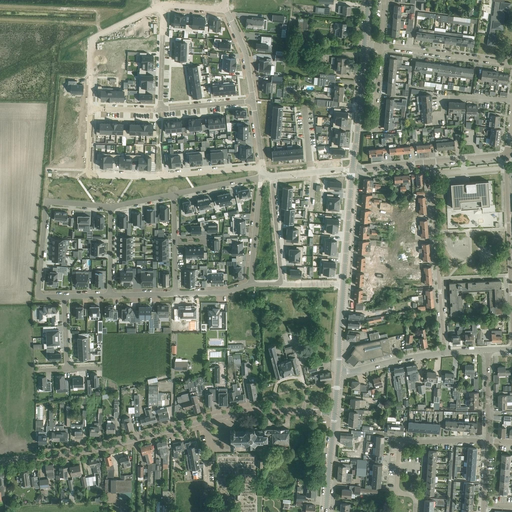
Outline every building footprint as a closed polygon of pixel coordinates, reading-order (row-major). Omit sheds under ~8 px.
[(488,39),(487,44),(495,45),(496,35),(494,35),(495,29),(503,30),(504,22),(505,13),(502,11),(503,10),(510,11),(511,3),(506,2),(503,2),(503,1),(504,1),(504,0),(493,0),(493,1),(495,1),(493,16),(491,15),(491,20),(490,28),(489,34),(488,34),(488,39)] [(343,14),(345,14),(349,14),(350,6),(343,6),(339,6),(338,13),(343,14)] [(171,25),(171,29),(179,29),(180,16),(174,16),(174,23),(172,23),(171,25)] [(180,16),(179,29),(185,30),(184,31),(188,32),(189,25),(185,25),(186,17),(180,16)] [(189,25),(188,32),(192,32),(192,31),(198,31),(198,30),(199,18),(193,17),(192,25),(189,25)] [(247,19),(246,28),(263,30),(263,24),(266,24),(267,19),(264,19),(264,18),(252,17),(252,19),(247,19)] [(199,18),(198,30),(203,30),(203,33),(207,33),(208,26),(204,26),(205,18),(199,18)] [(210,25),(209,32),(219,33),(219,30),(220,30),(221,24),(220,24),(220,19),(219,19),(215,18),(215,19),(214,19),(213,26),(210,25)] [(298,18),(298,29),(310,30),(311,18),(298,18)] [(335,29),(334,35),(338,35),(338,36),(340,36),(345,36),(345,35),(348,35),(348,29),(345,29),(346,23),(341,23),(339,23),(335,23),(335,29)] [(256,47),(256,48),(256,50),(267,51),(268,45),(271,45),(271,37),(262,36),(261,44),(256,43),(256,47)] [(214,38),(214,42),(217,42),(217,48),(230,50),(230,48),(231,48),(231,44),(230,44),(230,43),(221,42),(221,39),(214,38)] [(175,42),(175,48),(189,48),(189,43),(190,43),(190,39),(183,39),(183,42),(175,42)] [(140,52),(139,62),(141,62),(153,62),(153,56),(146,56),(147,52),(140,52)] [(174,55),(174,59),(175,59),(175,60),(183,60),(182,63),(189,64),(189,60),(188,60),(188,54),(175,54),(175,55),(174,55)] [(221,54),(221,58),(223,58),(222,64),(235,65),(236,59),(228,58),(228,55),(221,54)] [(390,58),(389,64),(397,65),(401,65),(401,59),(402,56),(393,55),(393,58),(390,58)] [(334,60),(334,64),(346,65),(346,58),(341,58),(337,57),(334,57),(334,60)] [(259,63),(258,72),(266,72),(266,74),(270,75),(271,63),(270,63),(268,63),(268,61),(271,61),(271,59),(267,58),(267,60),(259,60),(259,63)] [(139,71),(146,72),(146,68),(153,68),(153,67),(154,67),(154,63),(153,63),(153,62),(141,62),(141,67),(140,67),(139,71)] [(222,64),(221,73),(228,73),(228,70),(235,71),(235,65),(222,64)] [(334,64),(334,69),(337,69),(336,72),(340,72),(345,73),(346,65),(334,64)] [(478,76),(478,81),(478,82),(483,83),(483,80),(486,80),(487,71),(482,70),(481,76),(478,76)] [(139,71),(139,81),(152,81),(152,82),(153,82),(153,75),(146,75),(146,72),(139,71)] [(263,81),(262,92),(272,92),(273,83),(282,83),(282,77),(277,76),(274,76),(272,76),(271,82),(263,81)] [(318,85),(325,86),(325,85),(328,85),(328,82),(335,82),(335,79),(320,78),(319,78),(318,78),(318,85)] [(70,80),(70,84),(71,84),(71,93),(83,93),(83,84),(76,84),(76,80),(70,80)] [(139,81),(139,91),(145,91),(145,87),(152,87),(152,82),(152,81),(139,81)] [(98,86),(98,94),(101,94),(101,99),(107,100),(107,88),(102,87),(102,86),(98,86)] [(118,90),(117,100),(124,100),(124,95),(127,95),(128,88),(124,88),(124,89),(118,89),(118,90)] [(139,91),(139,101),(144,101),(148,102),(148,101),(152,101),(152,94),(145,94),(145,91),(139,91)] [(333,100),(333,101),(333,107),(334,107),(339,107),(339,100),(342,100),(343,94),(327,92),(327,96),(333,97),(333,100)] [(334,108),(333,118),(333,117),(347,118),(347,119),(347,112),(340,112),(341,108),(334,108)] [(236,110),(236,117),(237,117),(237,120),(244,120),(244,117),(246,117),(246,110),(242,110),(238,110),(236,110)] [(494,112),(488,112),(487,117),(490,117),(489,120),(499,122),(500,116),(494,115),(494,112)] [(333,127),(339,127),(339,124),(346,124),(346,123),(347,123),(347,119),(347,118),(333,117),(333,118),(333,127)] [(189,126),(182,127),(182,132),(186,131),(186,133),(190,133),(190,132),(196,131),(196,130),(195,130),(194,119),(188,120),(189,126)] [(96,128),(96,135),(106,135),(106,134),(106,123),(100,123),(100,128),(96,128)] [(116,134),(116,135),(126,136),(126,129),(123,129),(123,124),(117,123),(116,134)] [(126,129),(126,136),(126,137),(130,137),(130,136),(136,136),(136,134),(135,134),(136,124),(130,124),(130,129),(126,129)] [(146,135),(146,136),(156,137),(156,130),(153,130),(153,125),(147,124),(146,135)] [(331,127),(331,131),(332,131),(332,137),(345,138),(345,137),(346,137),(346,133),(346,131),(339,131),(339,127),(333,127),(331,127)] [(236,138),(236,140),(238,140),(241,140),(241,138),(248,138),(248,132),(238,131),(237,131),(236,138)] [(331,146),(338,147),(338,143),(345,144),(345,138),(332,137),(331,146)] [(238,140),(238,144),(239,144),(239,153),(251,153),(251,147),(245,147),(245,144),(246,140),(241,140),(238,140)] [(396,154),(396,148),(395,144),(389,145),(389,148),(386,149),(387,152),(389,152),(390,154),(396,154)] [(330,146),(329,154),(337,155),(337,156),(340,156),(340,155),(344,156),(344,149),(338,149),(338,147),(331,146),(330,146)] [(204,150),(195,151),(196,164),(202,163),(202,157),(205,157),(204,150)] [(195,151),(186,152),(186,159),(189,158),(190,164),(196,164),(195,151)] [(183,152),(174,153),(175,166),(181,165),(180,159),(184,159),(183,152)] [(97,153),(97,160),(100,160),(100,167),(106,167),(106,153),(107,153),(97,153)] [(106,153),(106,167),(107,167),(111,167),(112,167),(112,160),(116,160),(116,154),(107,153),(106,153)] [(144,168),(151,168),(151,161),(155,161),(155,153),(151,153),(151,154),(145,154),(145,155),(144,168)] [(174,153),(164,154),(165,161),(168,160),(168,166),(175,166),(174,153)] [(116,154),(116,160),(120,160),(119,167),(121,167),(121,168),(124,168),(124,167),(125,167),(126,156),(120,156),(120,154),(116,154)] [(126,156),(125,167),(132,167),(132,161),(135,161),(135,154),(126,154),(126,156)] [(135,154),(135,161),(139,161),(139,168),(144,168),(145,155),(135,154)] [(423,174),(411,175),(411,179),(417,178),(417,187),(421,187),(420,184),(424,184),(423,174)] [(409,175),(401,176),(402,182),(403,185),(407,185),(406,183),(410,183),(409,175)] [(401,176),(394,176),(394,181),(394,183),(395,186),(399,185),(399,182),(402,182),(401,176)] [(328,181),(327,191),(334,191),(334,188),(341,188),(341,182),(337,182),(338,181),(334,181),(334,182),(328,181)] [(453,183),(451,183),(452,208),(460,208),(460,210),(474,209),(477,209),(482,208),(482,206),(490,205),(488,183),(488,181),(465,182),(453,183)] [(239,195),(235,195),(237,203),(240,202),(241,202),(241,199),(246,197),(247,199),(251,198),(249,189),(245,190),(242,190),(238,191),(239,195)] [(230,193),(224,194),(226,205),(236,203),(235,198),(231,199),(230,193)] [(219,199),(214,200),(215,205),(220,204),(220,206),(226,205),(224,194),(218,195),(219,199)] [(327,194),(326,203),(339,204),(339,203),(340,203),(340,199),(340,198),(333,197),(333,194),(327,194)] [(372,198),(372,195),(360,194),(359,206),(371,207),(371,201),(368,200),(368,197),(372,198)] [(209,197),(203,198),(205,210),(214,208),(213,202),(210,202),(209,197)] [(198,205),(195,206),(196,211),(205,210),(203,198),(197,200),(198,205)] [(190,201),(183,202),(186,213),(195,212),(194,205),(191,205),(190,205),(190,201)] [(326,203),(325,212),(332,213),(332,209),(339,210),(339,204),(326,203)] [(161,214),(158,214),(158,221),(168,221),(168,207),(161,207),(161,214)] [(154,210),(147,210),(147,223),(158,223),(158,217),(155,217),(154,210)] [(359,210),(358,222),(370,223),(371,210),(359,210)] [(54,220),(67,221),(69,221),(69,225),(73,225),(73,217),(69,217),(69,218),(67,218),(68,213),(55,212),(54,220)] [(141,212),(133,212),(133,224),(141,224),(141,229),(144,229),(144,220),(141,220),(141,212)] [(127,215),(120,215),(120,228),(127,228),(131,228),(131,223),(127,223),(127,215)] [(325,215),(324,225),(324,224),(338,225),(338,226),(338,219),(331,219),(332,216),(325,215)] [(78,222),(78,227),(84,227),(84,231),(87,231),(87,239),(92,239),(93,226),(90,226),(90,222),(90,216),(85,216),(83,216),(78,216),(78,222)] [(97,223),(94,223),(94,229),(97,229),(97,227),(104,227),(104,216),(97,216),(97,220),(97,223)] [(235,220),(233,220),(233,227),(245,226),(245,220),(241,220),(241,217),(235,217),(235,220)] [(426,220),(419,220),(419,237),(427,237),(426,220)] [(200,226),(191,227),(191,234),(201,233),(201,230),(204,230),(204,228),(204,222),(204,221),(200,221),(200,226)] [(204,222),(204,228),(207,228),(207,232),(218,232),(217,224),(208,224),(208,222),(204,222)] [(324,225),(324,234),(330,234),(330,231),(337,231),(337,230),(338,230),(338,226),(338,225),(324,224),(324,225)] [(287,234),(300,235),(301,226),(294,226),(294,229),(287,228),(287,234)] [(287,234),(286,240),(293,241),(293,244),(301,245),(302,241),(300,241),(301,235),(300,235),(287,234)] [(214,239),(210,239),(211,249),(219,249),(218,240),(220,240),(220,236),(214,236),(214,239)] [(324,237),(323,246),(325,246),(336,247),(336,241),(330,240),(330,237),(324,237)] [(238,238),(227,238),(227,242),(233,242),(233,248),(233,249),(243,249),(243,248),(243,242),(238,242),(238,238)] [(88,239),(88,243),(91,243),(90,249),(104,249),(104,243),(96,242),(96,239),(88,239)] [(369,245),(369,241),(356,241),(356,253),(368,253),(368,250),(376,250),(376,245),(369,245)] [(421,261),(429,260),(428,243),(418,244),(418,249),(414,249),(414,256),(421,255),(421,261)] [(289,250),(288,254),(289,254),(289,255),(302,256),(303,246),(296,246),(296,249),(289,249),(289,250)] [(322,251),(322,255),(329,256),(329,252),(336,253),(336,252),(337,248),(336,248),(336,247),(325,246),(325,252),(322,251)] [(203,247),(197,247),(197,258),(202,258),(202,259),(207,259),(207,252),(204,252),(203,247)] [(233,248),(232,248),(232,255),(237,255),(237,257),(241,257),(241,255),(243,255),(243,248),(243,249),(233,249),(233,248)] [(90,254),(89,258),(95,258),(96,254),(104,255),(104,249),(90,249),(90,254)] [(289,255),(289,261),(295,261),(295,265),(302,265),(302,256),(289,255)] [(52,256),(52,261),(61,262),(61,265),(67,265),(67,261),(66,261),(66,256),(52,256)] [(364,269),(365,257),(355,257),(355,269),(364,269)] [(322,258),(321,262),(324,262),(323,267),(334,268),(334,269),(335,269),(335,262),(328,262),(328,259),(322,258)] [(237,261),(233,261),(233,265),(233,267),(234,274),(235,274),(235,277),(241,277),(241,267),(237,267),(237,261)] [(49,276),(48,281),(49,281),(49,283),(51,284),(51,286),(58,287),(59,281),(58,281),(57,281),(58,274),(59,274),(59,273),(63,273),(67,273),(68,267),(57,266),(57,268),(53,267),(53,272),(50,271),(50,276),(49,276)] [(290,269),(290,276),(294,276),(294,277),(297,277),(297,276),(302,277),(302,271),(303,271),(304,267),(297,267),(297,270),(290,269)] [(321,273),(320,277),(327,277),(327,274),(334,274),(334,269),(334,268),(323,267),(323,273),(321,273)] [(126,270),(126,273),(126,285),(132,285),(132,277),(136,277),(136,268),(132,268),(132,270),(126,270)] [(141,268),(138,268),(138,277),(141,277),(141,285),(147,285),(147,270),(141,270),(141,268)] [(95,270),(95,285),(102,285),(102,282),(103,282),(106,282),(106,270),(95,270)] [(153,270),(147,270),(147,285),(153,285),(153,277),(156,277),(156,270),(153,270)] [(73,271),(73,277),(76,277),(76,286),(82,286),(82,271),(73,271)] [(92,271),(82,271),(82,286),(88,286),(88,277),(92,277),(92,271)] [(162,272),(159,272),(159,278),(162,278),(162,285),(169,285),(169,272),(162,272)] [(217,272),(207,272),(207,275),(207,278),(207,279),(211,279),(211,283),(217,283),(217,272)] [(223,272),(217,272),(217,283),(223,283),(223,279),(227,279),(227,273),(223,273),(223,272)] [(353,285),(362,285),(363,273),(353,273),(353,285)] [(501,280),(461,282),(449,283),(451,316),(463,316),(462,296),(457,296),(456,290),(461,289),(461,292),(489,291),(490,314),(503,314),(501,280)] [(361,302),(362,289),(352,289),(352,301),(361,302)] [(425,295),(424,295),(424,299),(427,299),(427,298),(433,298),(432,290),(427,290),(425,290),(425,295)] [(91,306),(90,306),(90,315),(90,316),(96,315),(96,319),(99,319),(99,315),(99,306),(95,306),(95,305),(91,305),(91,306)] [(105,311),(105,312),(105,318),(112,318),(112,319),(118,319),(118,311),(117,311),(113,311),(113,310),(113,306),(112,306),(112,305),(108,305),(108,306),(106,306),(105,311)] [(162,306),(158,306),(158,317),(168,317),(168,312),(169,312),(169,307),(168,307),(168,306),(164,306),(164,305),(162,305),(162,306)] [(44,310),(40,310),(40,320),(46,320),(46,316),(52,316),(52,324),(57,324),(57,320),(59,320),(58,310),(55,310),(55,307),(47,307),(44,307),(44,310)] [(76,308),(74,308),(74,313),(76,313),(76,317),(76,318),(77,318),(83,318),(84,318),(83,317),(83,315),(86,315),(86,309),(83,309),(83,307),(77,307),(76,307),(76,308)] [(121,309),(121,315),(122,315),(122,319),(130,319),(130,322),(136,322),(136,310),(132,310),(130,310),(130,307),(126,307),(126,309),(121,309)] [(136,313),(136,322),(141,322),(141,321),(141,319),(145,319),(145,307),(139,307),(139,310),(139,313),(136,313)] [(145,307),(145,319),(145,321),(149,321),(150,321),(150,328),(154,328),(154,327),(154,319),(154,313),(151,313),(151,311),(151,307),(145,307)] [(181,314),(174,314),(174,317),(174,321),(181,321),(181,317),(196,317),(196,307),(192,307),(186,307),(181,308),(181,314)] [(209,315),(209,317),(209,318),(210,318),(210,326),(220,326),(220,329),(226,329),(226,312),(219,312),(219,309),(213,309),(213,311),(209,311),(209,315)] [(476,326),(476,321),(472,321),(472,331),(465,331),(465,342),(473,342),(473,338),(476,338),(477,337),(476,333),(476,329),(476,326)] [(53,326),(43,326),(43,332),(46,332),(47,337),(60,337),(60,333),(59,333),(59,330),(56,330),(53,330),(53,326)] [(452,337),(448,337),(448,342),(452,341),(452,343),(460,343),(460,340),(463,340),(462,326),(459,326),(458,330),(457,330),(457,335),(456,335),(456,333),(455,333),(452,333),(452,334),(452,336),(452,337)] [(424,329),(420,329),(422,338),(419,338),(420,347),(427,346),(424,329)] [(502,341),(502,330),(491,330),(491,341),(502,341)] [(369,334),(371,341),(388,338),(387,333),(379,335),(378,332),(369,334)] [(360,334),(347,333),(346,340),(355,341),(359,341),(360,334)] [(47,343),(44,343),(44,348),(46,348),(54,348),(54,344),(57,344),(59,344),(59,341),(60,341),(60,337),(47,337),(47,343)] [(352,346),(349,351),(352,353),(359,360),(366,354),(370,354),(371,357),(379,356),(378,352),(382,351),(391,353),(388,338),(371,342),(354,345),(352,346)] [(274,346),(268,348),(275,373),(277,378),(283,377),(282,375),(293,372),(293,373),(295,374),(296,374),(298,374),(299,372),(299,371),(292,346),(287,347),(285,348),(287,357),(284,358),(285,361),(279,363),(278,359),(280,358),(279,355),(277,356),(277,355),(274,346)] [(54,348),(46,348),(47,352),(49,352),(50,356),(50,361),(61,360),(60,353),(54,354),(54,351),(54,348)] [(175,365),(175,370),(188,370),(188,365),(188,362),(175,362),(175,365)] [(414,382),(411,365),(406,366),(407,374),(409,373),(410,376),(406,376),(409,389),(413,388),(414,392),(415,391),(414,382)] [(474,365),(465,365),(465,370),(465,375),(470,375),(470,378),(474,378),(474,365)] [(322,373),(314,375),(315,383),(316,383),(324,381),(332,380),(331,372),(322,373)] [(427,372),(427,377),(426,383),(437,383),(438,376),(435,376),(436,372),(427,372)] [(445,373),(445,378),(444,383),(448,383),(448,387),(452,387),(452,390),(453,390),(452,395),(454,395),(453,399),(456,400),(457,396),(457,392),(457,390),(456,390),(457,384),(453,383),(454,374),(445,373)] [(90,379),(86,379),(87,394),(91,394),(91,386),(93,386),(93,384),(97,384),(97,381),(98,380),(98,377),(96,377),(96,374),(90,374),(90,379)] [(64,375),(55,376),(56,388),(57,388),(61,388),(61,392),(68,391),(68,380),(67,380),(67,381),(65,381),(65,380),(64,380),(64,375)] [(46,376),(39,377),(39,388),(44,388),(44,391),(51,391),(51,381),(46,381),(46,376)] [(188,379),(187,384),(188,388),(190,392),(193,406),(195,412),(200,410),(197,399),(198,399),(197,395),(197,394),(195,386),(201,386),(202,388),(201,388),(201,394),(204,393),(203,383),(203,376),(188,379)] [(373,379),(374,384),(376,388),(383,386),(382,383),(380,376),(373,379)] [(250,382),(247,383),(249,395),(250,400),(257,399),(257,394),(255,382),(255,381),(255,378),(254,377),(250,377),(250,379),(250,382)] [(83,378),(73,378),(73,387),(84,387),(83,378)] [(478,379),(474,379),(474,386),(470,386),(470,389),(478,389),(478,379)] [(148,385),(148,386),(148,405),(149,405),(157,405),(158,405),(158,393),(158,385),(158,382),(148,384),(148,385)] [(354,390),(367,391),(366,385),(359,384),(359,382),(352,382),(352,383),(351,383),(351,387),(352,387),(352,388),(354,388),(354,390)] [(229,392),(228,392),(229,397),(229,399),(230,404),(238,403),(238,398),(239,398),(237,390),(238,390),(237,384),(234,384),(233,384),(233,390),(229,391),(229,392)] [(210,393),(205,393),(205,405),(212,405),(212,400),(212,397),(215,397),(215,389),(210,389),(210,393)] [(227,389),(219,389),(219,405),(220,405),(223,405),(227,405),(227,389)] [(238,390),(237,390),(239,398),(238,398),(238,403),(246,402),(245,397),(243,397),(243,394),(241,395),(240,389),(238,390)] [(499,395),(499,402),(507,402),(511,402),(511,399),(511,398),(511,391),(511,392),(510,392),(510,395),(504,395),(499,395)] [(181,396),(177,397),(178,400),(179,406),(183,405),(184,409),(193,406),(190,392),(181,395),(181,396)] [(158,405),(158,410),(158,411),(159,416),(158,416),(160,421),(170,418),(167,407),(162,408),(162,405),(162,400),(164,400),(164,393),(158,393),(158,405)] [(386,399),(379,398),(379,405),(378,404),(377,408),(385,409),(386,399)] [(150,406),(148,407),(148,409),(152,423),(156,422),(157,421),(160,421),(158,416),(159,416),(158,411),(155,414),(152,415),(150,406)] [(145,417),(140,418),(142,425),(152,423),(148,409),(146,410),(145,407),(144,408),(145,410),(147,416),(145,417)] [(81,425),(71,425),(71,429),(71,433),(75,433),(75,437),(83,437),(83,432),(83,429),(83,426),(86,426),(86,410),(83,410),(83,424),(81,424),(81,425)] [(443,411),(434,411),(434,413),(439,413),(439,421),(442,421),(443,411)] [(52,414),(49,414),(49,426),(52,426),(52,440),(60,440),(60,432),(56,432),(60,432),(59,425),(55,425),(55,422),(52,422),(52,414)] [(403,422),(400,422),(400,421),(396,421),(395,433),(402,433),(403,425),(406,426),(407,416),(403,416),(403,422)] [(511,416),(504,416),(504,424),(503,424),(502,427),(499,427),(499,432),(499,436),(501,436),(505,437),(506,425),(511,425),(511,416)] [(122,423),(122,427),(125,426),(126,430),(132,428),(131,423),(130,421),(129,417),(126,418),(122,419),(122,423)] [(107,423),(107,427),(107,432),(115,432),(115,427),(115,418),(111,418),(111,420),(107,420),(107,421),(107,423)] [(349,418),(349,425),(352,425),(351,428),(360,429),(360,426),(361,426),(362,419),(359,419),(349,418)] [(43,420),(36,420),(36,430),(39,430),(39,443),(47,443),(47,435),(49,434),(49,432),(49,426),(46,426),(46,431),(43,431),(43,430),(41,430),(41,426),(43,426),(43,420)] [(387,432),(395,433),(396,421),(387,420),(386,428),(387,428),(387,432)] [(90,427),(90,429),(90,434),(99,434),(99,429),(99,423),(94,423),(94,427),(90,427)] [(230,436),(230,441),(231,441),(230,441),(230,442),(230,447),(236,447),(240,447),(243,446),(243,447),(243,448),(244,448),(245,448),(246,447),(254,446),(255,447),(256,448),(257,448),(257,447),(258,447),(258,446),(262,446),(268,446),(273,446),(272,429),(267,429),(265,429),(261,429),(261,430),(258,430),(258,429),(257,429),(257,428),(256,428),(255,428),(254,429),(246,429),(245,428),(244,428),(243,428),(243,429),(243,430),(242,430),(233,430),(231,430),(230,430),(230,435),(230,436)] [(288,429),(272,429),(273,446),(274,446),(274,444),(284,444),(289,444),(289,431),(288,429)] [(365,431),(353,430),(353,434),(341,433),(340,440),(349,441),(349,437),(353,437),(353,436),(365,436),(365,433),(365,431)] [(161,441),(156,442),(157,447),(158,449),(160,456),(162,458),(163,458),(165,457),(163,448),(161,441)] [(185,443),(186,448),(188,448),(188,450),(188,454),(186,454),(187,460),(190,459),(192,470),(195,469),(200,468),(199,465),(196,446),(197,446),(196,441),(185,443)] [(183,442),(173,443),(174,458),(178,458),(178,450),(186,448),(185,443),(183,444),(183,442)] [(146,445),(140,446),(143,454),(143,455),(145,454),(146,460),(145,460),(146,463),(150,462),(146,445)] [(111,455),(104,456),(106,462),(105,462),(107,471),(108,471),(107,476),(106,476),(106,479),(114,479),(114,469),(111,455)] [(128,456),(120,458),(121,464),(122,467),(127,466),(130,465),(130,464),(130,461),(128,456)] [(94,458),(89,459),(90,464),(90,467),(93,467),(95,474),(95,476),(96,480),(97,480),(96,476),(96,474),(97,474),(97,473),(94,458)] [(357,459),(356,475),(366,476),(367,460),(357,459)] [(156,463),(152,463),(148,464),(148,477),(147,480),(148,480),(147,484),(151,484),(151,471),(156,471),(156,465),(156,463)] [(52,475),(54,474),(53,464),(45,465),(47,478),(49,477),(50,478),(53,478),(52,475)] [(338,466),(338,473),(345,473),(346,469),(349,469),(349,464),(343,464),(342,466),(338,466)] [(79,465),(70,467),(72,477),(81,475),(79,465)] [(64,479),(68,479),(67,467),(59,467),(60,476),(64,476),(64,479)] [(20,472),(20,476),(17,477),(17,482),(21,481),(21,485),(29,484),(31,484),(31,486),(35,485),(35,488),(39,488),(38,480),(34,481),(34,477),(28,477),(28,471),(20,472)] [(345,473),(338,473),(337,480),(341,480),(341,482),(348,482),(348,478),(352,478),(352,474),(345,473)] [(95,476),(85,477),(87,486),(90,485),(93,485),(96,485),(96,480),(95,476)] [(39,480),(41,491),(45,490),(45,488),(49,487),(48,479),(39,480)] [(106,479),(105,479),(105,484),(105,492),(107,492),(107,502),(116,502),(116,492),(120,492),(119,498),(126,498),(131,498),(131,479),(126,479),(121,479),(116,479),(114,479),(106,479)] [(464,482),(463,490),(465,490),(465,491),(473,491),(474,485),(472,485),(472,483),(464,482)] [(306,496),(311,496),(316,497),(316,493),(315,492),(316,485),(307,485),(306,496)] [(355,494),(360,494),(360,486),(355,486),(354,490),(342,489),(342,497),(354,498),(355,494)] [(340,511),(345,511),(348,511),(349,508),(352,508),(353,504),(341,503),(340,511)]
